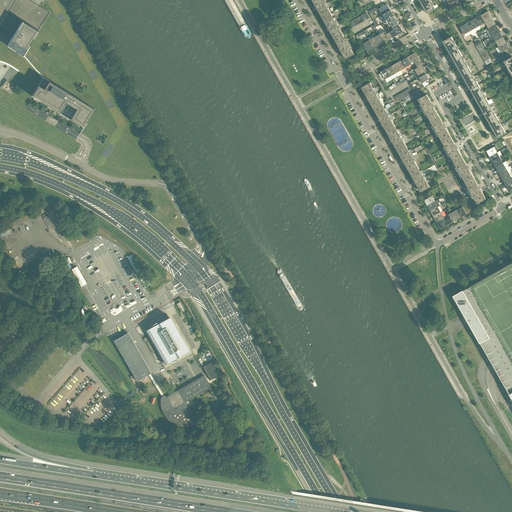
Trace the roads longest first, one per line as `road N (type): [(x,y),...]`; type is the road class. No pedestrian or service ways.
road 1 (secondary): [(339,511),(198,264)]
road 2 (secondary): [(188,276),(327,511)]
road 3 (residential): [(502,207),(436,244),(342,80)]
road 4 (motorway): [(333,511),(92,474)]
road 5 (secondary): [(198,264),(117,197),(0,154)]
road 6 (motorway): [(225,511),(0,476)]
road 7 (secondary): [(0,167),(99,203),(188,276)]
road 8 (residential): [(425,33),(460,95),(446,107),(502,207)]
road 9 (motorway): [(0,492),(120,511)]
